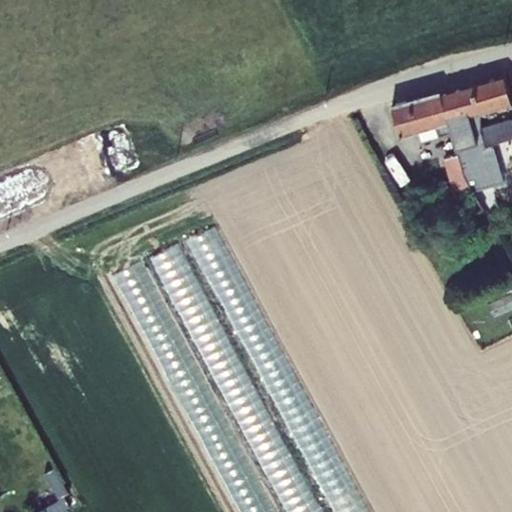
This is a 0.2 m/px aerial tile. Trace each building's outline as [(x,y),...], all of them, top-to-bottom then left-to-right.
[(481,114),(511,105),(511,100),(504,72),(472,80),(481,114)] [(441,90),(453,130),(459,153),(464,172),(474,189),(504,180),(493,143),(511,137),(511,117),(480,126),(479,114),(481,114),(472,80),(441,90)] [(441,90),(392,104),(401,136),(437,126),(440,134),(453,130),(441,90)] [(459,153),(442,157),(454,195),(460,193),(462,204),(475,201),(474,189),(464,172),(459,153)] [(257,227),(261,235),(267,232),(261,218),(235,229),(245,252),(254,248),(247,231),(257,227)] [(511,293),(488,304),(493,316),(511,307),(511,293)]
